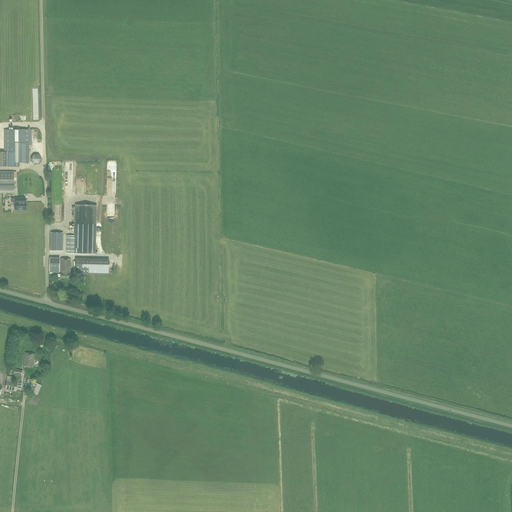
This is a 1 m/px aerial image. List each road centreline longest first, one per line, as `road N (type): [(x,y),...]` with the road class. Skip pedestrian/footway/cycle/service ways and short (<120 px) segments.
road 1 (unclassified): [(511,426),(0,289)]
road 2 (track): [(511,453),(0,316)]
road 3 (track): [(46,301),(43,124)]
road 4 (track): [(41,0),(43,124)]
